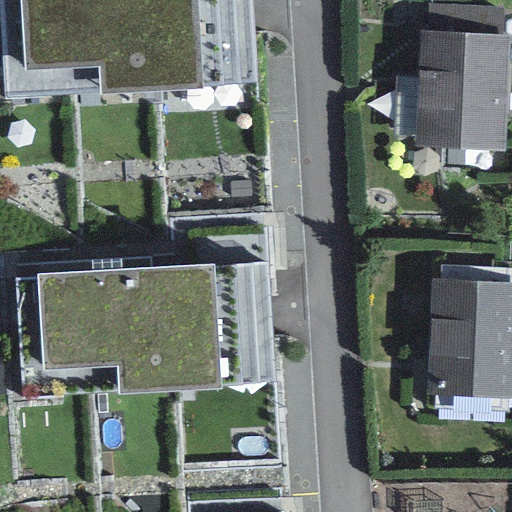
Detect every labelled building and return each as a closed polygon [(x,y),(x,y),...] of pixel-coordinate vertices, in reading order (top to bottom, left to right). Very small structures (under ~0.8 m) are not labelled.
[(206,0),(82,0),(93,115),(216,105),(206,0)] [(407,135),(497,137),(500,23),(410,21),(407,135)] [(258,213),(100,226),(114,393),(272,380),(258,213)] [(421,391),(506,397),(511,310),(511,264),(430,258),(421,391)] [(277,511),(274,478),(117,491),(118,511),(277,511)]
